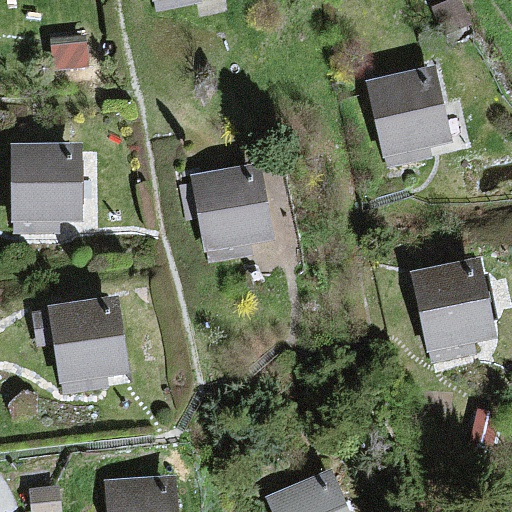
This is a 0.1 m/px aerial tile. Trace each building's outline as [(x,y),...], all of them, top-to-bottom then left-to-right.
[(411,64),(347,79),(367,162),(430,147),(411,64)] [(62,146),(0,146),(0,224),(63,224),(62,146)] [(234,164),(170,175),(184,256),(248,245),(234,164)] [(448,257),(385,271),(403,354),(466,340),(448,257)] [(97,298),(31,308),(44,396),(110,387),(97,298)] [(324,511),(309,475),(250,500),(255,511),(324,511)] [(151,511),(148,479),(86,486),(89,511),(151,511)]
